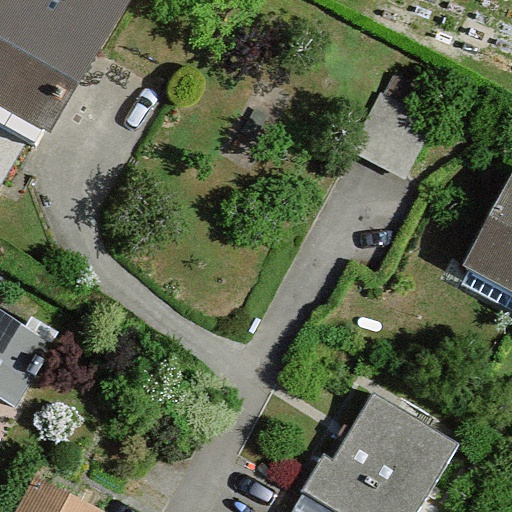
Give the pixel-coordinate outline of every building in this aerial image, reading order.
[(127,0),(2,0),(0,4),(0,130),(35,152),(130,1),(127,0)] [(511,311),(511,173),(456,283),(511,311)] [(50,349),(0,320),(0,401),(15,410),(50,349)] [(427,511),(462,452),(372,401),(334,467),(321,460),(300,497),(325,511),(427,511)] [(28,511),(69,511),(37,495),(28,511)]
